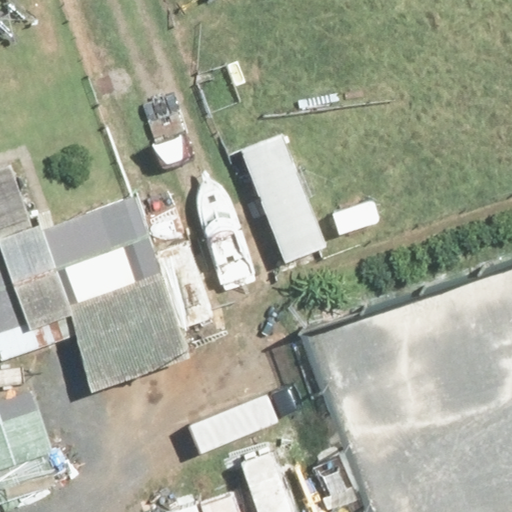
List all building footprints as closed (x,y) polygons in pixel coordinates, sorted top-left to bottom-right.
[(159,0),(113,0),(121,18),(161,3),(159,0)] [(179,0),(182,9),(208,0),(179,0)] [(298,129),(251,146),(291,262),(339,245),(298,129)] [(145,193),(0,243),(0,334),(2,334),(11,360),(91,332),(110,387),(205,354),(195,326),(226,316),(198,237),(165,249),(145,193)] [(511,511),(511,278),(335,336),(391,511),(511,511)] [(43,405),(0,429),(0,509),(1,511),(4,511),(80,470),(43,405)] [(255,511),(249,492),(218,502),(221,511),(255,511)]
